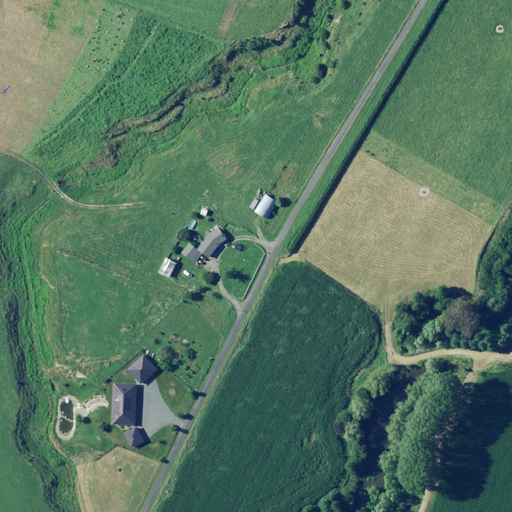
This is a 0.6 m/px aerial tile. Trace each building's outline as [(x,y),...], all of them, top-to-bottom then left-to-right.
[(275,201),(266,195),(255,211),(264,217),(270,208),(275,201)] [(227,238),(215,228),(197,249),(190,243),(182,252),(195,263),(204,253),(210,258),(227,238)] [(177,262),(167,257),(160,272),(170,277),(177,262)] [(158,371),(145,356),(129,371),(142,385),(158,371)] [(138,384),(113,383),(111,424),(136,426),(138,384)] [(144,441),(137,428),(125,434),(133,447),(144,441)]
